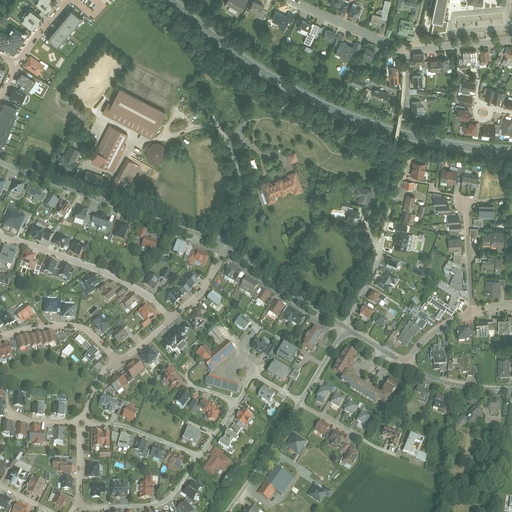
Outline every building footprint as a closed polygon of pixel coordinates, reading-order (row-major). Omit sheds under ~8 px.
[(56,1),(54,0),(35,0),(34,2),(46,13),(56,1)] [(226,0),(225,3),(229,5),(227,8),(235,12),(238,8),(242,10),(246,0),(226,0)] [(261,4),(254,0),(250,8),(257,12),(258,11),(260,12),(258,16),(259,16),(262,10),(264,7),(261,5),(261,4)] [(405,0),(398,0),(397,8),(403,10),(404,5),(414,7),(412,17),(416,18),(417,12),(418,12),(420,4),(405,1),(405,0)] [(435,0),(431,18),(435,19),(442,20),(442,19),(446,0),(435,0)] [(344,2),(342,1),(340,6),(339,10),(345,12),(348,3),(344,2)] [(381,15),(373,13),(370,22),(375,23),(374,24),(376,24),(376,23),(380,24),(382,18),(386,19),(389,6),(384,5),(381,15)] [(362,10),(356,7),(355,8),(352,6),(348,14),(349,15),(349,16),(350,16),(350,17),(351,17),(351,16),(352,16),(356,18),(357,15),(359,15),(362,10)] [(43,17),(30,8),(21,20),(33,30),(43,17)] [(71,10),(47,40),(58,48),(82,19),(71,10)] [(268,12),(262,10),(259,16),(264,19),(268,12)] [(287,17),(281,14),(281,13),(277,11),(273,19),(277,21),(282,24),(280,28),(284,30),(288,21),(291,23),(295,15),(289,12),(287,17)] [(413,22),(401,19),(398,33),(407,35),(408,32),(412,33),(414,24),(413,24),(413,22)] [(442,21),(435,19),(435,20),(434,20),(431,32),(432,32),(446,31),(448,20),(442,19),(442,20),(442,21)] [(307,22),(302,20),(299,28),(303,30),(308,32),(312,25),(306,23),(307,22)] [(314,25),(312,24),(312,25),(308,32),(304,42),(310,45),(316,33),(319,26),(314,24),(314,25)] [(0,34),(0,49),(4,51),(5,49),(14,55),(26,38),(15,30),(10,38),(0,34)] [(332,32),(327,30),(325,35),(328,36),(327,38),(333,40),(336,33),(333,32),(332,32)] [(347,44),(341,41),(337,51),(341,53),(341,54),(349,57),(350,54),(354,56),(360,48),(361,45),(356,42),(355,44),(353,47),(347,45),(347,44)] [(375,51),(366,47),(362,55),(371,59),(375,51)] [(489,50),(481,50),(482,60),(487,59),(489,59),(489,50)] [(423,53),(413,54),(414,58),(412,58),(413,62),(414,62),(414,63),(416,62),(416,64),(417,65),(420,65),(421,63),(421,62),(422,62),(424,62),(424,61),(424,57),(425,57),(424,54),(423,54),(423,53)] [(31,56),(24,66),(38,76),(43,67),(45,65),(40,62),(31,56)] [(448,58),(439,59),(440,69),(441,69),(441,70),(446,70),(446,69),(449,68),(449,64),(448,59),(448,58)] [(438,59),(428,60),(428,61),(428,68),(428,71),(439,69),(440,69),(439,59),(438,59)] [(42,60),(40,62),(45,65),(43,67),(47,69),(49,65),(42,60)] [(32,78),(20,71),(16,80),(26,86),(31,89),(36,80),(32,78)] [(365,79),(354,75),(350,83),(361,88),(365,79)] [(418,76),(417,76),(413,76),(414,83),(414,87),(418,86),(418,84),(422,84),(422,76),(418,76)] [(475,83),(464,81),(463,88),(469,89),(473,90),(475,83)] [(15,88),(10,98),(22,104),(27,94),(19,91),(15,88)] [(388,94),(375,88),(372,96),(385,101),(388,94)] [(495,90),(488,88),(486,94),(485,99),(492,101),(495,91),(495,90)] [(165,112),(120,89),(112,105),(108,103),(103,113),(152,138),(165,112)] [(495,91),(492,101),(499,103),(500,99),(502,93),(495,91)] [(470,96),(461,95),(460,102),(471,104),(472,97),(470,96)] [(421,101),(412,102),(412,113),(425,112),(425,109),(421,109),(421,101)] [(4,102),(0,112),(0,149),(0,150),(3,144),(5,145),(17,114),(15,113),(17,108),(4,102)] [(464,109),(459,108),(459,110),(457,117),(465,118),(468,117),(470,111),(464,109)] [(511,126),(511,120),(504,119),(502,133),(510,134),(511,134),(511,128),(511,126)] [(476,124),(469,123),(469,126),(464,126),(464,132),(474,133),(475,133),(476,127),(476,124)] [(110,125),(92,161),(113,171),(126,144),(123,143),(128,134),(110,125)] [(495,127),(484,126),(483,135),(494,136),(494,132),(495,127)] [(159,143),(154,143),(150,146),(146,144),(144,149),(147,151),(148,156),(151,160),(155,162),(160,161),(164,159),(166,154),(166,149),(163,145),(159,143)] [(64,156),(62,160),(61,159),(58,164),(71,170),(75,162),(74,161),(77,154),(76,154),(76,153),(78,153),(79,150),(71,146),(65,157),(63,155),(62,156),(64,156)] [(295,152),(288,155),(291,163),(298,160),(295,152)] [(139,166),(126,159),(116,175),(111,189),(114,191),(125,195),(131,181),(139,166)] [(420,163),(414,162),(413,169),(424,170),(425,164),(425,163),(420,163)] [(424,170),(413,169),(411,175),(417,176),(423,177),(424,170)] [(443,169),(442,169),(442,171),(440,180),(448,181),(450,170),(443,169)] [(457,171),(450,170),(448,181),(455,183),(457,173),(457,171)] [(108,179),(87,171),(83,183),(104,190),(108,179)] [(296,173),(289,175),(293,186),(296,185),(297,187),(296,187),(297,188),(299,192),(302,190),(296,173)] [(465,173),(464,173),(463,174),(462,184),(466,185),(467,187),(469,185),(471,174),(465,173)] [(477,175),(471,174),(469,185),(470,187),(473,186),(476,186),(478,178),(478,175),(477,175)] [(288,178),(272,184),(270,185),(269,182),(262,185),(267,199),(268,199),(269,202),(275,200),(274,197),(275,197),(275,196),(275,195),(276,195),(281,193),(281,194),(282,194),(283,194),(283,195),(284,195),(285,195),(285,194),(286,194),(286,193),(286,192),(287,192),(287,191),(292,189),(291,186),(293,186),(290,178),(288,179),(288,178)] [(11,183),(5,181),(2,189),(8,191),(11,183)] [(414,182),(404,181),(403,188),(413,190),(414,182)] [(24,186),(15,182),(11,193),(20,196),(24,186)] [(361,188),(357,187),(356,194),(359,195),(358,202),(369,204),(372,190),(361,188)] [(30,188),(26,198),(30,199),(31,196),(34,198),(33,202),(38,204),(39,201),(42,193),(30,188)] [(42,203),(47,195),(42,193),(39,201),(42,203)] [(415,197),(407,195),(404,206),(403,209),(404,210),(407,211),(404,221),(413,223),(415,213),(411,212),(415,197)] [(58,200),(50,196),(45,204),(52,209),(58,200)] [(64,202),(57,213),(64,217),(66,214),(69,210),(71,206),(64,202)] [(494,206),(479,206),(479,214),(480,214),(480,217),(483,217),(483,214),(494,215),(494,206)] [(85,222),(87,215),(89,210),(80,207),(75,219),(85,222)] [(350,210),(349,210),(346,222),(356,224),(359,211),(350,210)] [(10,212),(8,217),(4,226),(11,229),(17,215),(10,212)] [(99,215),(95,214),(94,218),(92,223),(96,224),(95,226),(98,227),(103,215),(99,213),(99,215)] [(23,217),(17,215),(11,229),(19,232),(22,223),(24,218),(23,217)] [(107,216),(103,215),(98,227),(102,228),(103,226),(107,228),(109,222),(110,219),(106,218),(107,216)] [(128,226),(119,222),(117,228),(116,229),(116,230),(116,231),(115,234),(119,235),(118,237),(124,239),(128,226)] [(406,226),(397,224),(395,230),(404,232),(406,226)] [(46,233),(35,226),(34,228),(32,227),(31,228),(29,230),(30,232),(31,233),(30,235),(34,238),(37,240),(41,242),(43,238),(46,233)] [(147,231),(140,228),(137,237),(144,240),(147,231)] [(54,234),(48,230),(46,233),(43,238),(49,242),(54,234)] [(503,232),(493,232),(493,233),(489,233),(488,237),(482,237),(482,244),(492,244),(491,244),(493,244),(493,242),(497,242),(497,251),(503,251),(504,237),(503,237),(503,232)] [(408,235),(398,233),(395,247),(400,249),(401,247),(405,248),(408,235)] [(62,236),(60,235),(54,244),(57,245),(56,246),(60,249),(61,248),(63,250),(65,246),(69,241),(67,239),(66,238),(63,236),(62,236)] [(149,239),(146,238),(142,246),(148,248),(147,252),(152,254),(153,250),(154,251),(157,242),(154,241),(154,240),(150,239),(149,239)] [(458,238),(450,239),(450,246),(452,246),(452,250),(455,250),(455,256),(461,255),(462,255),(461,250),(462,250),(461,240),(458,240),(458,238)] [(78,241),(77,242),(76,241),(71,250),(74,252),(73,252),(76,254),(79,255),(83,250),(85,247),(81,244),(80,243),(78,241)] [(187,245),(178,241),(176,246),(175,245),(174,248),(175,248),(175,250),(178,251),(177,254),(182,256),(184,252),(187,253),(189,247),(187,246),(187,245)] [(18,252),(5,247),(0,260),(0,262),(12,267),(18,252)] [(197,254),(191,252),(190,256),(189,256),(188,260),(194,263),(195,260),(197,254)] [(204,254),(198,252),(197,254),(195,260),(205,264),(209,256),(207,256),(207,255),(205,254),(204,254)] [(35,256),(25,253),(21,263),(31,266),(33,260),(35,256)] [(455,256),(453,256),(453,261),(461,265),(462,266),(461,255),(455,256)] [(498,257),(496,257),(490,257),(490,261),(483,261),(482,265),(481,265),(481,271),(485,271),(485,269),(486,269),(486,268),(485,268),(485,266),(489,266),(489,267),(490,267),(490,266),(495,266),(495,273),(500,273),(501,269),(501,259),(498,259),(498,257)] [(400,263),(391,259),(387,265),(396,270),(400,263)] [(453,261),(449,259),(444,268),(451,272),(450,273),(451,274),(452,271),(456,273),(455,275),(457,276),(452,284),(456,286),(461,286),(462,286),(462,273),(462,270),(461,265),(453,261)] [(56,263),(47,260),(45,267),(44,271),(52,274),(54,270),(56,263)] [(72,267),(63,264),(58,276),(68,279),(69,274),(72,267)] [(227,271),(225,275),(226,276),(230,278),(230,279),(236,269),(231,265),(227,271)] [(236,269),(230,279),(231,279),(235,281),(236,282),(238,278),(242,272),(236,269)] [(413,269),(411,273),(422,277),(424,273),(413,269)] [(171,273),(166,270),(162,278),(159,279),(162,278),(167,281),(171,273)] [(383,278),(384,279),(383,281),(380,279),(376,285),(389,293),(392,288),(389,286),(391,283),(395,285),(398,280),(391,275),(387,273),(383,278)] [(8,277),(0,274),(0,282),(1,283),(2,283),(8,285),(10,279),(10,278),(8,277)] [(93,274),(83,281),(89,289),(89,290),(93,287),(99,283),(93,274)] [(150,274),(147,280),(146,280),(144,284),(154,289),(156,285),(159,279),(150,274)] [(192,277),(190,275),(185,281),(193,288),(194,286),(198,282),(197,281),(192,277)] [(252,281),(246,278),(243,282),(243,283),(241,288),(246,291),(245,293),(252,281)] [(193,288),(185,281),(179,286),(182,289),(187,293),(191,289),(193,288)] [(252,281),(245,293),(246,291),(251,294),(252,295),(255,290),(258,285),(252,281)] [(449,287),(441,281),(437,287),(452,297),(450,305),(456,309),(459,304),(457,303),(462,295),(460,294),(449,287)] [(499,282),(486,281),(486,295),(499,296),(499,285),(499,282)] [(461,286),(456,286),(452,284),(451,283),(449,287),(460,294),(461,292),(461,286)] [(105,284),(99,289),(102,292),(106,289),(108,287),(105,284)] [(89,289),(86,291),(88,295),(96,291),(93,287),(89,290),(89,289)] [(111,289),(108,291),(106,289),(103,292),(105,294),(103,296),(108,302),(116,295),(111,289)] [(122,289),(116,293),(119,297),(125,292),(122,289)] [(180,291),(177,289),(174,291),(180,298),(183,295),(180,291)] [(269,294),(263,290),(260,295),(257,299),(258,300),(258,299),(264,302),(264,303),(269,294)] [(180,298),(174,291),(168,297),(174,304),(181,299),(180,298)] [(219,296),(214,292),(214,293),(213,292),(211,295),(210,295),(207,299),(213,303),(217,307),(221,303),(220,302),(222,299),(218,297),(219,296)] [(380,296),(373,292),(368,300),(379,306),(381,302),(378,300),(380,296)] [(132,294),(126,299),(125,298),(122,301),(123,302),(123,303),(128,309),(129,309),(136,303),(138,301),(132,294)] [(123,295),(116,301),(119,304),(122,301),(125,298),(126,298),(123,295)] [(455,311),(431,295),(427,301),(442,311),(436,320),(439,321),(445,312),(452,316),(455,311)] [(416,296),(412,300),(416,306),(420,302),(416,296)] [(278,302),(276,301),(272,307),(269,312),(277,316),(284,305),(281,304),(281,303),(279,302),(278,302)] [(57,302),(46,302),(46,313),(57,313),(57,310),(57,302)] [(128,309),(123,303),(120,306),(125,312),(128,309)] [(30,310),(26,305),(20,309),(27,318),(33,314),(30,310)] [(206,312),(200,305),(195,310),(197,312),(201,316),(206,312)] [(146,306),(143,308),(142,308),(141,310),(141,311),(140,311),(143,314),(141,315),(146,320),(147,319),(153,313),(146,306)] [(11,308),(9,310),(10,311),(12,315),(15,313),(20,309),(19,307),(13,311),(11,308)] [(64,307),(64,314),(64,317),(74,318),(75,308),(64,307)] [(374,312),(365,307),(360,314),(361,315),(360,316),(363,317),(363,316),(370,320),(374,312)] [(305,317),(290,308),(287,314),(284,319),(285,320),(285,321),(286,322),(287,322),(288,322),(290,319),(292,321),(300,325),(305,317)] [(27,318),(20,309),(15,313),(17,316),(21,322),(22,322),(27,318)] [(436,320),(421,310),(419,313),(413,309),(410,314),(418,319),(419,319),(421,320),(417,327),(420,329),(422,330),(429,319),(434,322),(436,320)] [(12,315),(10,311),(7,313),(14,323),(16,320),(15,318),(12,315)] [(197,312),(188,320),(196,329),(200,326),(201,326),(203,324),(203,323),(203,322),(202,321),(204,319),(201,316),(197,312)] [(283,312),(279,320),(282,322),(284,319),(287,314),(283,312)] [(14,323),(7,313),(2,317),(3,318),(1,320),(4,324),(6,327),(9,324),(10,325),(14,323)] [(241,316),(235,325),(244,332),(250,325),(251,324),(247,321),(241,316)] [(388,321),(381,316),(379,318),(378,317),(377,319),(378,320),(376,324),(381,327),(381,328),(383,329),(384,328),(385,327),(384,326),(388,321)] [(107,324),(101,317),(94,323),(98,328),(100,330),(101,329),(107,324)] [(146,320),(141,324),(144,328),(151,322),(147,319),(146,320)] [(249,319),(247,321),(251,324),(250,325),(253,327),(250,330),(256,334),(260,328),(249,319)] [(488,322),(476,323),(477,330),(477,334),(489,333),(489,329),(494,329),(494,320),(488,321),(488,322)] [(509,320),(505,320),(502,320),(499,320),(499,328),(499,329),(503,328),(503,330),(509,330),(509,326),(509,320)] [(128,326),(122,321),(117,325),(120,329),(121,328),(123,331),(128,326)] [(410,322),(398,341),(406,347),(414,335),(415,336),(420,329),(417,327),(410,322)] [(189,329),(184,323),(180,327),(181,328),(184,332),(185,333),(189,329)] [(107,324),(101,329),(104,333),(110,328),(107,324)] [(310,331),(304,341),(305,341),(302,346),(312,352),(324,332),(314,326),(311,332),(310,331)] [(123,331),(121,328),(120,329),(115,333),(116,334),(113,336),(119,343),(127,336),(123,331)] [(175,332),(169,337),(165,340),(166,341),(165,342),(169,346),(170,345),(172,347),(175,345),(177,346),(184,340),(182,338),(185,336),(183,333),(184,332),(181,328),(180,329),(179,328),(175,331),(175,332)] [(226,340),(216,328),(208,335),(219,347),(226,340)] [(469,329),(457,330),(458,334),(457,334),(457,335),(458,336),(458,340),(465,339),(466,341),(470,340),(470,336),(469,329)] [(394,332),(388,341),(394,344),(397,339),(395,338),(397,334),(394,332)] [(52,333),(47,334),(50,345),(55,343),(56,343),(54,337),(52,333)] [(41,336),(40,334),(35,336),(38,347),(43,345),(41,336)] [(47,334),(41,336),(43,345),(44,346),(50,345),(47,334)] [(29,336),(23,338),(26,348),(31,347),(29,338),(29,336)] [(29,338),(31,347),(32,348),(38,347),(35,336),(29,338)] [(23,338),(17,340),(18,345),(20,350),(26,348),(23,338)] [(219,347),(211,353),(205,346),(196,354),(211,372),(236,351),(226,340),(219,347)] [(257,340),(252,348),(255,350),(255,351),(258,353),(259,352),(262,355),(263,353),(267,347),(264,345),(265,343),(262,341),(261,342),(257,340)] [(93,348),(86,341),(82,346),(89,353),(84,357),(91,364),(96,359),(98,362),(102,357),(100,355),(101,354),(94,348),(93,348)] [(290,364),(298,351),(284,343),(276,356),(290,364)] [(9,344),(6,345),(6,344),(0,345),(0,358),(0,360),(1,360),(0,359),(3,359),(10,357),(12,356),(10,350),(9,344)] [(439,347),(434,347),(434,351),(431,351),(431,349),(431,354),(430,354),(431,360),(446,359),(445,353),(440,353),(439,345),(439,347)] [(74,350),(69,346),(62,353),(62,354),(68,357),(74,350)] [(274,349),(268,346),(267,347),(263,353),(268,357),(274,349)] [(160,354),(154,347),(150,350),(156,357),(160,354)] [(150,349),(140,357),(148,366),(149,365),(150,366),(157,361),(156,359),(157,358),(156,357),(150,350),(150,349)] [(347,349),(334,370),(344,377),(346,373),(347,374),(348,371),(347,370),(353,361),(354,362),(356,359),(354,359),(357,355),(347,349)] [(462,359),(452,360),(453,368),(459,367),(459,370),(460,370),(460,369),(463,368),(463,373),(468,372),(468,377),(477,376),(477,367),(471,368),(469,368),(468,357),(462,358),(462,359)] [(446,359),(431,360),(433,360),(434,370),(439,370),(439,365),(443,365),(446,365),(446,359)] [(509,364),(509,360),(508,360),(499,360),(499,369),(502,369),(502,371),(501,371),(501,378),(509,378),(509,364)] [(139,364),(137,361),(133,364),(132,364),(131,365),(138,374),(143,369),(139,364)] [(100,362),(95,367),(99,371),(104,366),(100,362)] [(272,365),(267,373),(283,383),(288,375),(287,374),(289,371),(275,363),(273,366),(272,365)] [(138,374),(131,365),(129,366),(130,367),(126,370),(128,373),(132,377),(133,378),(138,374)] [(99,371),(95,367),(91,371),(95,376),(99,371)] [(172,367),(166,371),(168,374),(163,379),(163,380),(164,382),(165,382),(168,385),(168,386),(171,390),(175,386),(173,385),(177,381),(173,377),(173,375),(177,372),(172,367)] [(294,371),(290,378),(296,381),(299,374),(294,371)] [(347,374),(346,373),(344,377),(341,380),(351,386),(350,388),(363,396),(368,389),(366,388),(367,387),(369,383),(366,382),(364,385),(352,378),(352,377),(347,374)] [(122,377),(120,374),(114,379),(122,388),(127,383),(128,383),(122,377)] [(126,375),(126,374),(122,377),(128,383),(127,383),(128,384),(131,381),(130,379),(126,375)] [(237,383),(208,374),(206,383),(234,392),(237,383)] [(399,383),(391,378),(387,385),(387,384),(386,387),(383,392),(383,393),(383,392),(390,397),(395,390),(395,391),(395,390),(399,383)] [(114,379),(108,384),(111,387),(109,388),(114,395),(117,393),(116,392),(122,388),(114,379)] [(336,388),(326,382),(323,388),(333,394),(336,388)] [(427,389),(418,386),(416,390),(415,391),(414,393),(415,395),(413,398),(427,403),(429,396),(425,395),(427,389)] [(381,396),(367,387),(366,388),(368,389),(363,396),(376,404),(379,400),(386,404),(390,397),(383,392),(383,393),(381,396)] [(109,388),(104,393),(112,397),(114,395),(109,388)] [(275,395),(263,388),(258,396),(262,398),(261,400),(265,402),(266,400),(269,402),(271,399),(272,399),(274,395),(275,395)] [(330,393),(322,388),(317,396),(318,397),(325,401),(330,393)] [(190,397),(182,391),(175,401),(181,405),(183,407),(185,404),(187,405),(191,400),(189,398),(190,397)] [(22,395),(16,395),(15,406),(22,407),(22,402),(23,395),(22,395)] [(284,400),(277,396),(274,395),(272,399),(274,401),(281,405),(284,400)] [(343,400),(336,396),(335,395),(335,396),(331,403),(339,408),(343,400)] [(448,399),(439,396),(437,395),(436,397),(437,398),(434,406),(439,408),(438,411),(444,412),(445,410),(446,407),(447,404),(448,400),(448,399)] [(117,403),(104,397),(101,403),(107,406),(105,411),(112,414),(116,407),(118,403),(117,403)] [(196,402),(191,399),(191,400),(187,405),(186,406),(191,410),(191,409),(192,410),(196,403),(196,402)] [(208,402),(204,400),(199,407),(208,413),(208,419),(216,420),(216,417),(218,417),(218,410),(217,410),(217,409),(214,407),(214,406),(212,405),(211,405),(208,403),(208,402)] [(492,402),(487,402),(487,409),(487,410),(493,410),(493,407),(496,407),(494,427),(495,427),(497,428),(499,428),(500,427),(500,423),(501,423),(501,416),(500,412),(500,400),(493,400),(492,400),(492,402)] [(131,404),(125,402),(124,403),(121,409),(126,411),(128,408),(129,408),(131,404)] [(357,408),(349,404),(350,403),(349,403),(349,404),(345,411),(353,416),(357,408)] [(43,405),(37,405),(37,406),(34,406),(33,414),(37,414),(37,415),(42,416),(42,414),(43,405)] [(58,406),(55,406),(54,414),(58,414),(58,415),(63,416),(63,415),(64,406),(64,405),(58,405),(58,406)] [(477,405),(468,413),(468,417),(468,418),(468,423),(468,424),(476,424),(476,417),(482,411),(483,411),(480,408),(477,405)] [(493,410),(487,410),(487,409),(485,409),(484,410),(482,407),(480,408),(483,411),(482,411),(484,413),(484,415),(485,416),(487,416),(487,421),(484,424),(486,427),(487,428),(493,428),(494,427),(496,407),(493,407),(493,410)] [(129,408),(128,408),(126,411),(123,416),(127,418),(128,419),(130,420),(132,420),(133,421),(135,415),(136,412),(129,408)] [(252,416),(243,410),(235,420),(238,422),(244,427),(252,416)] [(362,413),(362,414),(358,420),(357,421),(358,421),(365,425),(366,425),(369,418),(370,417),(369,417),(362,413)] [(464,417),(461,417),(459,419),(458,423),(459,423),(461,425),(464,425),(467,423),(468,423),(468,418),(465,418),(464,417)] [(323,423),(320,422),(315,430),(324,435),(325,435),(328,430),(329,427),(326,425),(325,424),(324,423),(323,423)] [(12,423),(4,423),(3,433),(11,433),(12,428),(12,423)] [(25,425),(18,424),(17,436),(24,436),(25,436),(25,429),(25,425)] [(241,429),(234,424),(230,429),(238,435),(241,429)] [(39,427),(32,427),(31,431),(30,442),(35,442),(34,444),(41,445),(42,442),(44,442),(44,433),(45,432),(39,432),(39,427)] [(402,434),(386,427),(383,436),(398,442),(402,434)] [(64,430),(58,429),(57,431),(55,430),(54,437),(54,441),(59,441),(63,442),(63,438),(65,438),(65,434),(64,434),(64,430)] [(187,432),(184,441),(197,446),(201,435),(189,430),(188,430),(187,432)] [(328,430),(325,435),(324,435),(323,438),(327,440),(331,432),(328,430)] [(102,433),(99,433),(99,431),(95,431),(94,447),(101,447),(102,445),(104,445),(104,448),(109,448),(109,434),(108,434),(109,434),(109,436),(102,436),(102,433)] [(239,438),(228,431),(225,434),(226,435),(223,440),(222,440),(219,444),(228,450),(231,446),(230,446),(234,440),(236,442),(239,438)] [(337,433),(335,432),(330,440),(333,442),(332,445),(332,446),(335,448),(337,448),(341,440),(343,436),(340,435),(340,434),(337,433)] [(127,436),(122,434),(121,435),(118,434),(115,442),(115,443),(119,444),(118,445),(124,447),(125,446),(129,447),(129,446),(131,440),(131,438),(127,436)] [(307,442),(294,434),(285,447),(298,455),(299,455),(303,448),(307,442)] [(424,439),(411,434),(404,452),(413,456),(415,450),(412,449),(415,442),(422,444),(424,439)] [(398,442),(392,439),(389,445),(396,448),(398,442)] [(146,443),(138,440),(134,450),(136,452),(138,453),(140,454),(141,455),(142,455),(144,449),(146,443)] [(345,442),(341,440),(337,448),(341,450),(345,443),(345,442)] [(350,446),(345,443),(341,450),(340,451),(346,454),(348,450),(350,446)] [(164,450),(155,446),(151,455),(160,459),(161,459),(162,456),(164,450)] [(150,451),(144,449),(142,455),(141,455),(140,457),(146,459),(150,451)] [(216,449),(211,455),(213,457),(218,460),(221,456),(222,454),(216,449)] [(357,455),(350,451),(350,452),(348,455),(345,460),(344,462),(346,463),(351,466),(353,462),(354,463),(354,462),(356,460),(356,459),(355,459),(357,455)] [(174,454),(168,452),(165,457),(164,460),(170,462),(173,455),(174,454)] [(427,455),(419,452),(416,458),(426,462),(427,455)] [(173,455),(170,462),(169,464),(175,466),(174,467),(180,469),(184,460),(183,459),(183,458),(181,457),(181,458),(173,455)] [(213,457),(205,469),(213,475),(219,467),(224,471),(230,462),(221,456),(218,460),(213,457)] [(17,463),(12,459),(8,466),(10,468),(12,470),(17,463)] [(0,461),(0,474),(4,477),(10,468),(8,466),(6,465),(6,464),(5,463),(3,464),(0,461)] [(58,461),(54,461),(53,468),(61,468),(61,471),(65,472),(71,472),(72,465),(66,465),(66,461),(58,461)] [(99,466),(89,466),(89,478),(99,478),(99,466)] [(14,476),(13,475),(11,478),(9,477),(7,480),(9,481),(9,482),(20,487),(23,481),(23,480),(22,480),(26,473),(26,472),(17,468),(14,476)] [(277,468),(258,493),(268,501),(275,491),(282,496),(294,480),(277,468)] [(156,477),(146,476),(146,484),(146,485),(150,485),(150,483),(152,482),(152,480),(158,481),(158,478),(156,477)] [(35,480),(31,479),(27,488),(30,490),(29,492),(40,497),(41,494),(40,494),(45,486),(44,485),(45,483),(36,478),(35,480)] [(71,478),(62,478),(62,489),(64,489),(64,490),(69,490),(69,489),(71,489),(71,478)] [(197,485),(193,482),(189,487),(188,487),(198,494),(198,493),(197,493),(201,488),(197,485)] [(146,485),(146,484),(141,483),(141,492),(140,498),(146,498),(147,497),(151,497),(151,494),(153,494),(153,489),(151,488),(151,485),(150,485),(146,485)] [(324,486),(322,490),(312,484),(306,495),(321,503),(326,495),(329,497),(332,492),(324,486)] [(112,485),(111,497),(116,497),(116,498),(121,499),(121,497),(127,497),(127,485),(112,485)] [(198,494),(188,487),(184,493),(191,498),(193,500),(194,500),(198,494)] [(62,492),(54,488),(51,493),(56,495),(57,495),(60,496),(62,492)] [(60,496),(57,495),(56,495),(53,503),(62,508),(63,506),(65,503),(64,502),(66,499),(60,496)] [(2,496),(0,500),(0,504),(3,506),(2,507),(6,509),(7,509),(9,505),(11,500),(8,499),(6,498),(6,497),(2,496)] [(186,503),(183,505),(182,504),(179,506),(181,507),(177,510),(178,511),(196,511),(197,511),(193,508),(190,505),(189,505),(186,503)]
